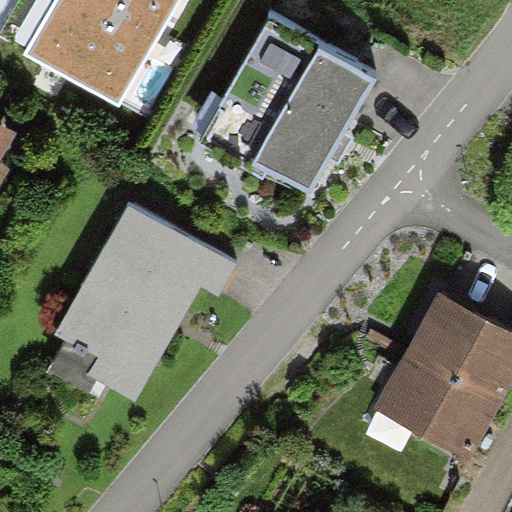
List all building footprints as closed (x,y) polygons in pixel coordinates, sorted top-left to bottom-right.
[(190,0),(0,0),(0,30),(129,105),(190,0)] [(375,67),(270,6),(198,125),(261,167),(269,155),(309,178),(328,146),(375,67)] [(0,151),(19,120),(0,108),(0,151)] [(240,253),(129,190),(56,317),(69,324),(50,357),(93,381),(101,369),(137,390),(183,308),(203,274),(222,285),(240,253)] [(511,379),(511,315),(438,276),(374,398),(474,451),(511,379)]
